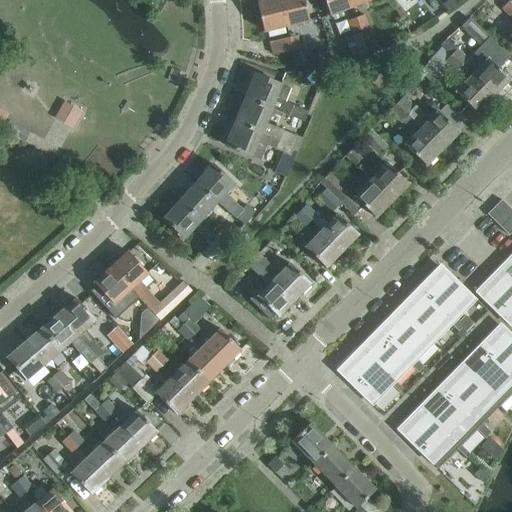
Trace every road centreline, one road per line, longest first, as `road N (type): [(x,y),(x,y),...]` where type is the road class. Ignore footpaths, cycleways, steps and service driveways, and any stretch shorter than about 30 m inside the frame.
road 1 (residential): [(0,322),(112,223),(168,159),(210,82),(218,0)]
road 2 (tertiary): [(138,511),(300,360)]
road 3 (tertiary): [(300,360),(443,213)]
road 4 (residential): [(418,511),(421,494),(408,470),(300,360)]
